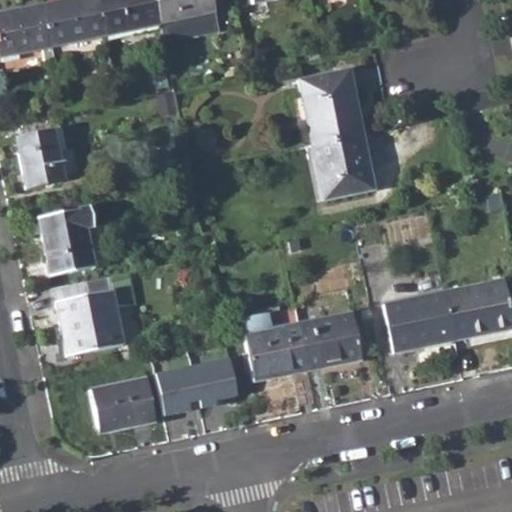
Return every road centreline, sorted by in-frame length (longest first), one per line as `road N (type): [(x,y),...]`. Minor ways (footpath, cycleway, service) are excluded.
road 1 (residential): [(233,468),(511,410)]
road 2 (residential): [(0,311),(40,504)]
road 3 (residential): [(40,504),(233,468)]
road 4 (residential): [(421,76),(482,63),(470,0)]
